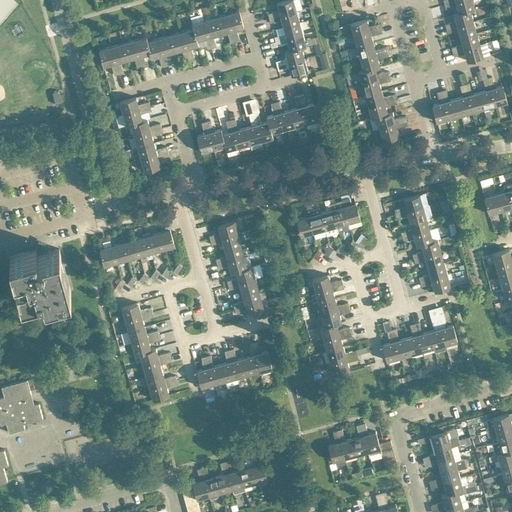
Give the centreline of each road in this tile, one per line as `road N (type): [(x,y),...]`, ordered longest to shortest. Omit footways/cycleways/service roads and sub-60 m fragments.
road 1 (residential): [(511,383),(403,412),(399,424),(421,511)]
road 2 (residential): [(113,201),(57,0)]
road 3 (residential): [(362,164),(193,189)]
road 4 (residential): [(177,511),(169,486),(157,480),(47,511)]
